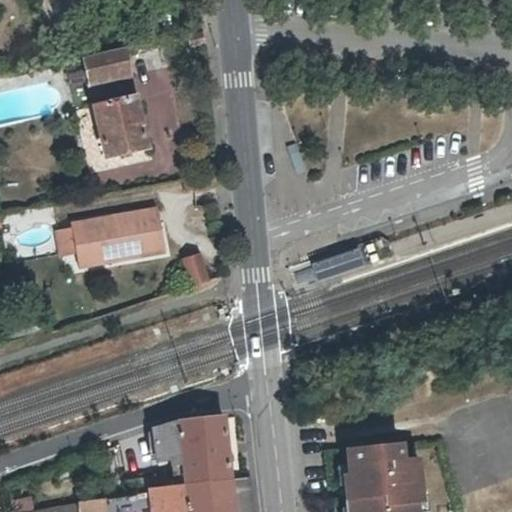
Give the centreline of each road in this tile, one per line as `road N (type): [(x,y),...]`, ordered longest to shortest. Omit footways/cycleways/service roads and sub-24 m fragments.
road 1 (residential): [(511,45),(231,27)]
road 2 (residential): [(264,382),(0,470)]
road 3 (residential): [(254,274),(231,27)]
road 4 (tertiary): [(278,511),(264,382)]
